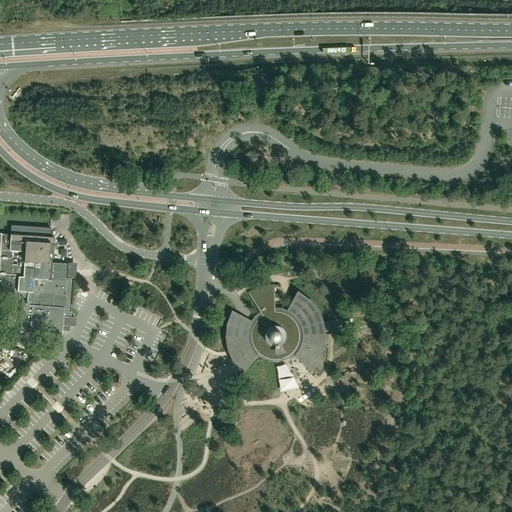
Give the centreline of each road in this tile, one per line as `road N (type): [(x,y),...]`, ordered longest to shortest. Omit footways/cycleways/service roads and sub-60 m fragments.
road 1 (primary): [(511,29),(279,30),(0,45)]
road 2 (primary): [(8,66),(511,46)]
road 3 (track): [(368,511),(394,374),(390,317),(365,278),(303,273)]
road 4 (tertiary): [(212,211),(511,236)]
road 5 (tertiary): [(511,222),(212,200)]
road 6 (unclassified): [(58,511),(175,380),(193,337),(207,261)]
road 7 (tertiary): [(212,200),(71,179),(31,157),(0,124)]
road 8 (tertiary): [(0,149),(29,175),(74,196),(212,211)]
road 9 (unclassified): [(207,261),(134,252),(79,209),(0,196)]
